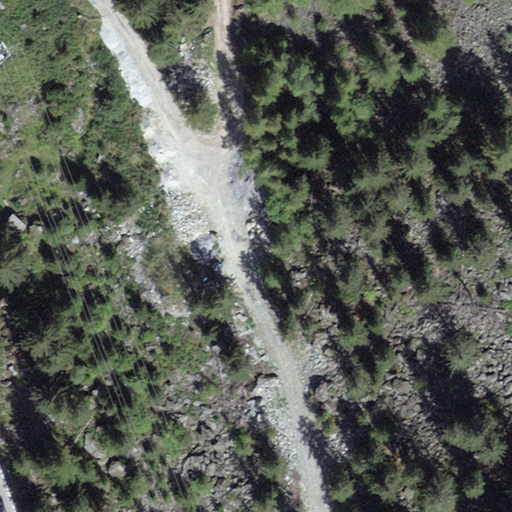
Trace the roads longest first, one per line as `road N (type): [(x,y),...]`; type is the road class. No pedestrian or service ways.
road 1 (track): [(206,148),(251,295),(287,368),(303,447),(329,511)]
road 2 (track): [(105,0),(189,142),(206,148),(224,143),(233,125),(223,0)]
